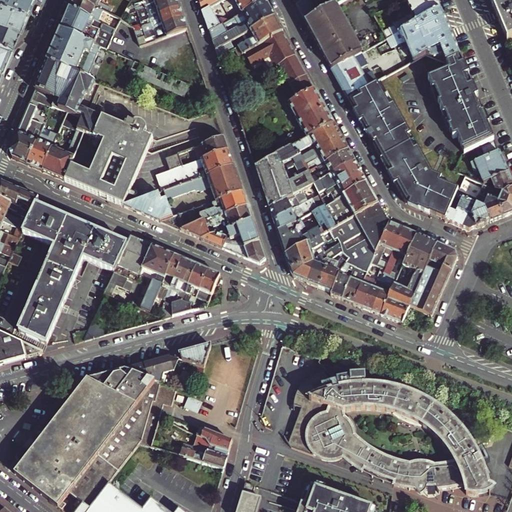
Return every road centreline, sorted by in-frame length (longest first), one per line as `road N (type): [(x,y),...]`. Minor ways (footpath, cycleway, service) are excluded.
road 1 (residential): [(278,0),(396,210),(480,250)]
road 2 (residential): [(266,287),(273,258),(184,0)]
road 3 (primary): [(266,287),(0,173)]
road 4 (primary): [(0,381),(250,314)]
road 5 (primary): [(277,317),(511,399)]
road 6 (primary): [(436,356),(288,296)]
road 7 (residential): [(244,438),(388,489)]
road 8 (secondary): [(0,128),(55,0)]
road 9 (residential): [(462,0),(511,119)]
road 10 (residential): [(277,317),(244,438)]
